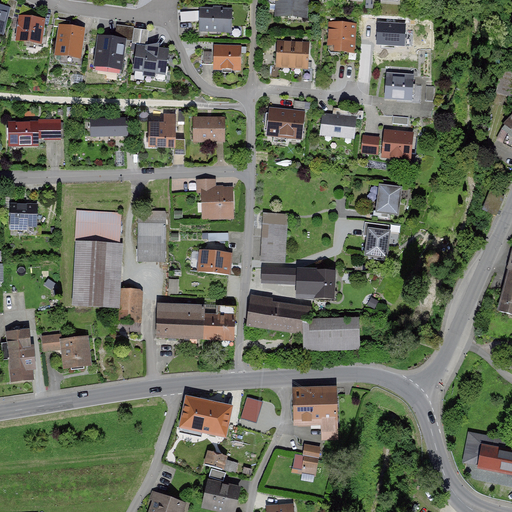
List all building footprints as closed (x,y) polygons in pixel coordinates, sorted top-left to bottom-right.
[(266,0),(267,1),(271,5),(278,6),(277,11),(281,14),(287,15),(290,11),(307,12),(307,0),(266,0)] [(14,19),(18,4),(9,1),(7,10),(9,10),(6,19),(13,21),(14,19)] [(18,4),(14,19),(20,20),(21,18),(40,20),(41,16),(18,4)] [(7,10),(0,7),(0,34),(2,35),(6,19),(9,10),(7,10)] [(202,11),(202,31),(231,31),(232,12),(222,12),(223,9),(215,9),(215,11),(202,11)] [(43,29),(44,21),(40,20),(21,18),(20,20),(18,41),(41,44),(42,37),(45,38),(46,29),(43,29)] [(72,22),(56,19),(55,27),(62,29),(71,30),(72,22)] [(355,53),(356,26),(331,25),(330,45),(335,46),(337,49),(337,52),(355,53)] [(133,42),(135,29),(135,28),(118,26),(116,40),(126,41),(133,42)] [(79,59),(83,31),(71,30),(62,29),(59,56),(79,59)] [(150,31),(135,29),(133,42),(133,44),(148,46),(150,31)] [(116,40),(100,38),(96,67),(122,71),(126,41),(116,40)] [(294,45),(280,44),(279,67),(293,68),(294,45)] [(309,45),(294,45),(293,68),(308,69),(309,45)] [(138,48),(136,71),(146,72),(145,75),(154,77),(154,80),(165,81),(169,52),(138,48)] [(241,49),(217,48),(217,50),(217,64),(217,70),(241,70),(241,49)] [(217,64),(217,50),(203,49),(203,64),(217,64)] [(414,76),(388,75),(386,99),(412,101),(413,86),(414,76)] [(413,86),(412,101),(421,101),(422,87),(413,86)] [(435,87),(427,87),(426,102),(434,102),(435,87)] [(312,103),(295,102),(295,109),(311,110),(312,103)] [(357,111),(356,119),(364,120),(364,112),(357,111)] [(305,115),(271,112),(269,135),(275,136),(275,143),(287,144),(288,137),(303,138),(305,115)] [(158,141),(158,143),(168,143),(168,140),(175,141),(176,114),(165,114),(165,121),(151,120),(151,140),(158,141)] [(323,123),(324,116),(324,115),(316,114),(315,122),(323,123)] [(356,119),(324,116),(323,123),(322,132),(335,133),(335,137),(344,138),(344,134),(355,135),(356,119)] [(92,119),(92,137),(130,136),(130,119),(92,119)] [(226,119),(197,119),(197,142),(226,142),(226,119)] [(38,124),(10,124),(10,146),(38,145),(38,140),(38,125),(38,124)] [(60,125),(38,125),(38,140),(61,139),(60,125)] [(384,157),(411,159),(413,135),(386,133),(384,157)] [(178,152),(186,152),(186,138),(178,138),(178,152)] [(380,139),(364,138),(363,153),(378,154),(380,139)] [(199,181),(200,192),(204,192),(204,191),(215,191),(214,181),(199,181)] [(397,186),(384,185),(380,217),(389,218),(389,214),(398,215),(401,190),(397,190),(397,186)] [(230,217),(232,215),(231,190),(215,191),(204,191),(204,192),(204,201),(208,205),(209,213),(211,215),(223,215),(226,217),(230,217)] [(499,216),(505,198),(490,193),(484,211),(499,216)] [(38,206),(12,206),(11,230),(18,230),(18,236),(41,236),(41,227),(37,227),(38,206)] [(118,215),(79,213),(74,308),(113,310),(118,215)] [(140,262),(165,262),(165,225),(140,225),(140,262)] [(390,229),(365,226),(364,237),(372,238),(372,235),(389,237),(390,229)] [(287,229),(266,228),(264,262),(285,263),(287,229)] [(230,234),(209,234),(209,242),(230,241),(230,234)] [(389,237),(372,235),(372,238),(369,259),(386,261),(389,237)] [(210,253),(205,253),(204,261),(201,261),(200,273),(230,276),(232,256),(220,254),(217,251),(213,251),(210,253)] [(511,252),(501,313),(511,315),(511,252)] [(298,283),(299,271),(254,269),(254,281),(298,283)] [(335,272),(299,271),(298,283),(298,296),(334,298),(335,272)] [(128,322),(137,322),(138,292),(123,291),(121,321),(128,322)] [(250,327),(272,330),(271,335),(278,336),(279,331),(307,335),(309,322),(311,311),(254,303),(250,327)] [(205,308),(159,306),(158,338),(204,340),(204,316),(205,308)] [(216,317),(204,316),(204,340),(236,341),(237,309),(216,308),(216,317)] [(307,335),(307,343),(358,340),(356,320),(309,322),(307,335)] [(141,322),(137,322),(128,322),(128,331),(140,331),(141,322)] [(13,381),(33,379),(32,369),(35,369),(34,357),(31,358),(28,331),(8,333),(13,381)] [(52,336),(43,337),(44,351),(54,350),(52,336)] [(89,348),(88,338),(62,341),(65,368),(88,366),(86,349),(89,348)] [(299,350),(292,349),(291,357),(299,358),(299,350)] [(337,389),(296,390),(297,424),(326,423),(326,429),(338,429),(337,389)] [(233,408),(188,397),(180,428),(226,438),(233,408)] [(338,429),(326,429),(323,429),(323,440),(338,439),(338,429)] [(511,451),(481,444),(475,470),(511,477),(511,451)] [(321,450),(305,447),(303,456),(306,456),(304,467),(317,470),(321,450)] [(210,454),(206,465),(209,466),(223,470),(230,472),(232,464),(226,462),(227,459),(210,454)] [(223,470),(209,466),(206,477),(220,481),(223,470)] [(234,511),(240,490),(210,482),(204,507),(225,511),(234,511)] [(181,511),(184,505),(159,495),(152,511),(181,511)] [(292,500),(276,496),(277,508),(292,507),(292,500)]
